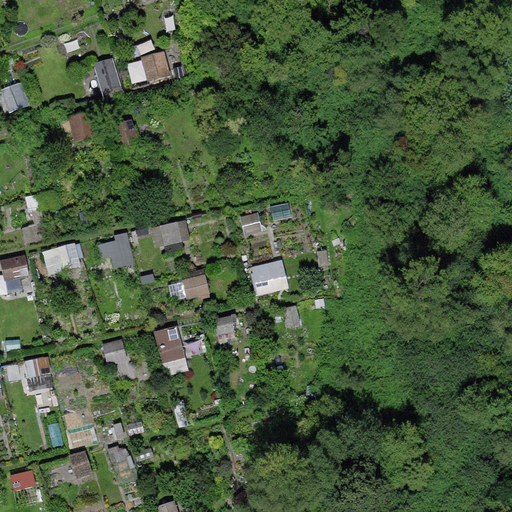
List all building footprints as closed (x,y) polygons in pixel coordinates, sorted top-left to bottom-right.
[(144,58),(150,82),(174,76),(168,53),(144,58)] [(116,58),(97,64),(108,99),(127,92),(116,58)] [(6,88),(13,111),(31,106),(25,83),(6,88)] [(90,115),(74,117),(78,143),(94,140),(90,115)] [(135,121),(117,126),(125,151),(142,146),(135,121)] [(156,228),(160,248),(185,243),(182,223),(156,228)] [(47,254),(54,271),(80,262),(74,244),(47,254)] [(28,256),(4,261),(9,283),(33,277),(28,256)] [(281,260),(255,266),(262,296),(288,290),(281,260)] [(214,275),(187,278),(189,300),(216,297),(214,275)] [(190,373),(185,339),(208,336),(206,322),(161,328),(168,376),(190,373)] [(114,378),(134,374),(126,340),(107,344),(114,378)] [(27,362),(31,380),(56,375),(52,357),(27,362)] [(114,450),(124,484),(141,479),(131,445),(114,450)]
